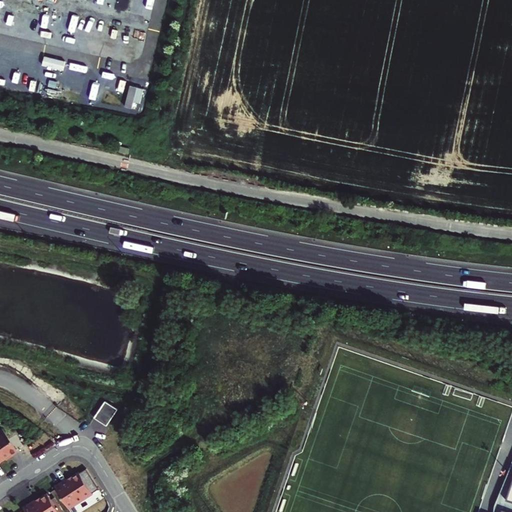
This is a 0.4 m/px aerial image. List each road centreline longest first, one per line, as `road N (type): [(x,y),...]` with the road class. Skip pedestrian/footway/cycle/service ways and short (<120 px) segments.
road 1 (trunk): [(511,283),(235,239),(0,185)]
road 2 (trunk): [(0,208),(252,265),(511,305)]
road 3 (residential): [(0,491),(76,445),(93,454),(130,511)]
